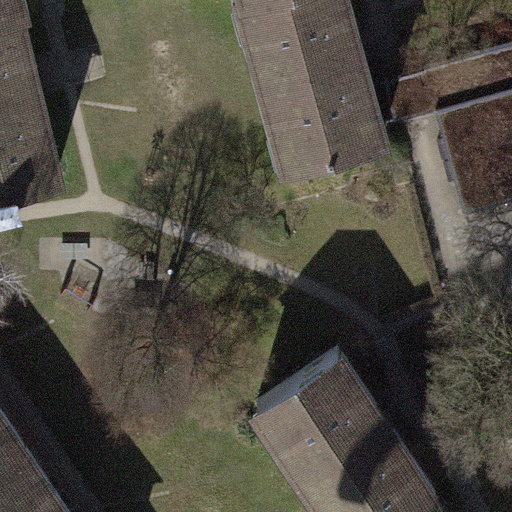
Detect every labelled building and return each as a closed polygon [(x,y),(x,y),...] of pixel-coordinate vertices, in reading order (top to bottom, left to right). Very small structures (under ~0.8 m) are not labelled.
[(0,0),(0,180),(53,169),(46,141),(23,37),(14,0),(0,0)] [(240,0),(279,151),(369,128),(349,50),(335,0),(240,0)] [(511,42),(426,67),(464,207),(511,193),(511,42)] [(331,342),(250,399),(329,511),(436,511),(421,490),(430,483),(416,463),(331,342)] [(0,419),(0,511),(61,511),(7,430),(0,419)]
